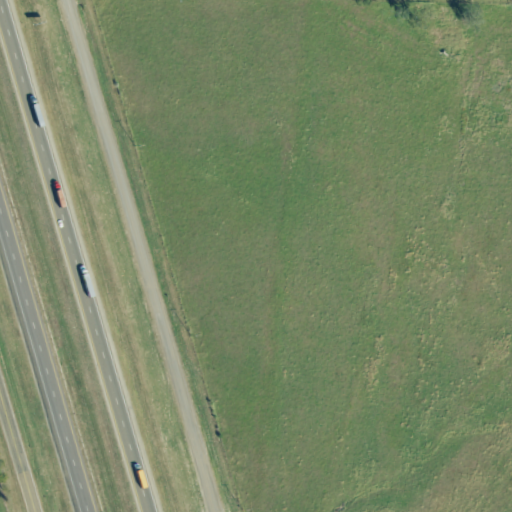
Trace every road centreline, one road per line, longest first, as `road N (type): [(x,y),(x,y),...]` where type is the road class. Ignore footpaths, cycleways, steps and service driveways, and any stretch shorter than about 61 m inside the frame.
road 1 (residential): [(64,0),(214,511)]
road 2 (motorway): [(149,511),(0,3)]
road 3 (motorway): [(0,195),(95,511)]
road 4 (tertiary): [(34,511),(0,393)]
